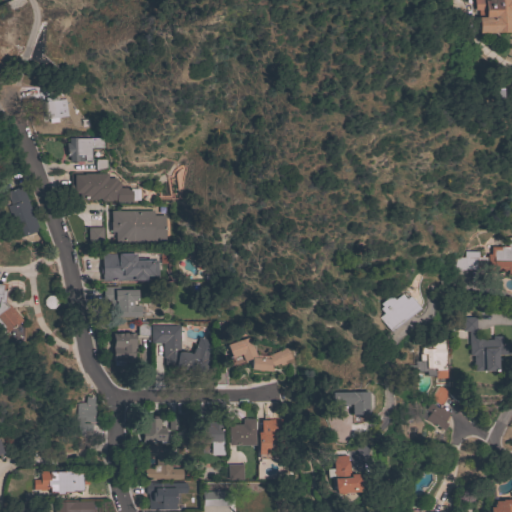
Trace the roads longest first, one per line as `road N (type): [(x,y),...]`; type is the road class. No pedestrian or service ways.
road 1 (residential): [(128,511),(107,400),(13,112)]
road 2 (residential): [(481,446),(511,410),(497,298),(460,298),(403,335),(393,346),(393,409),(371,426)]
road 3 (residential): [(277,397),(107,400)]
